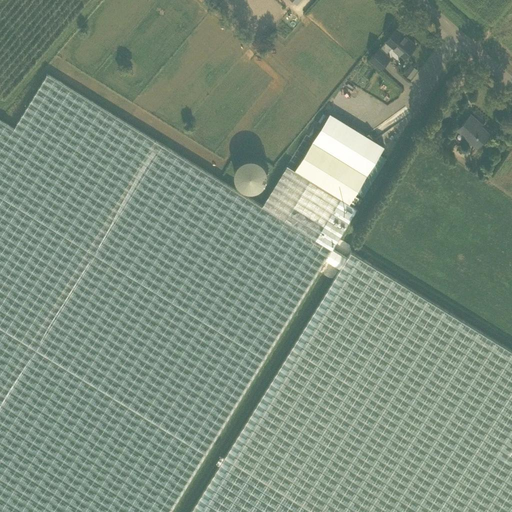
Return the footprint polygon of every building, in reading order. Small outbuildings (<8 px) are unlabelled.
[(390,57),(386,53),(393,46),(405,56),(416,44),(397,28),(386,40),(387,40),(380,48),(379,47),(370,58),(380,68),(390,57)] [(404,72),(411,77),(418,68),(411,63),(404,72)] [(169,511),(357,207),(349,202),(390,146),(332,109),(295,169),(288,164),(262,205),(48,73),(14,127),(0,118),(0,511),(169,511)] [(483,139),(489,133),(476,121),(477,120),(471,114),(458,128),(477,145),(483,139)] [(244,192),(267,174),(250,152),(227,169),(244,192)] [(344,254),(348,249),(340,243),(336,248),(344,254)] [(511,344),(350,250),(197,511),(511,511),(511,456),(510,455),(511,450),(511,344)]
